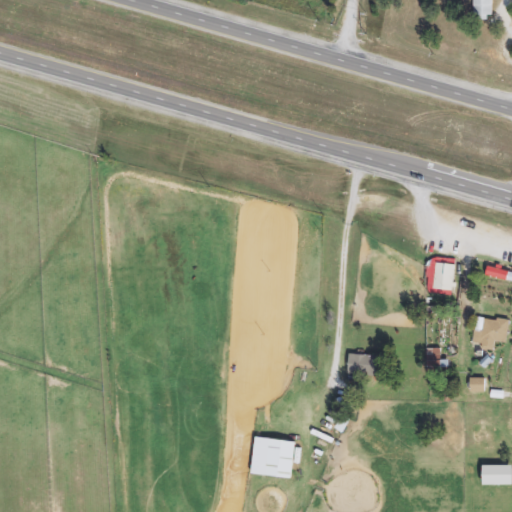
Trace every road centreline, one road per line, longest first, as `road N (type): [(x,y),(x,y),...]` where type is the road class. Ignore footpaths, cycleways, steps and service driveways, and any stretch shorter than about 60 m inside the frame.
road 1 (primary): [(0,58),(511,203)]
road 2 (primary): [(511,101),(138,0)]
